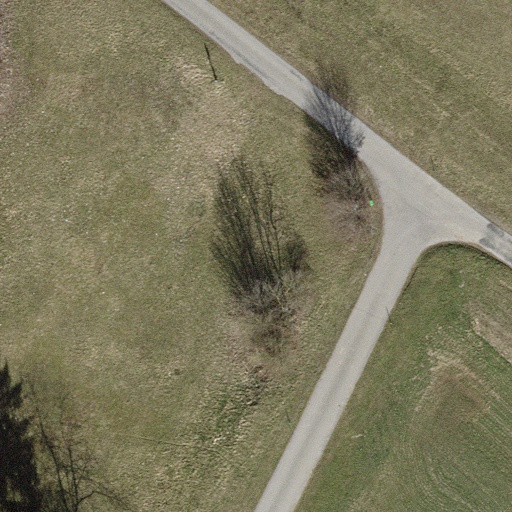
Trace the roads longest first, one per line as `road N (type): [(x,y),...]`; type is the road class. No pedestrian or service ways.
road 1 (track): [(183,0),(511,252)]
road 2 (track): [(272,511),(428,192)]
